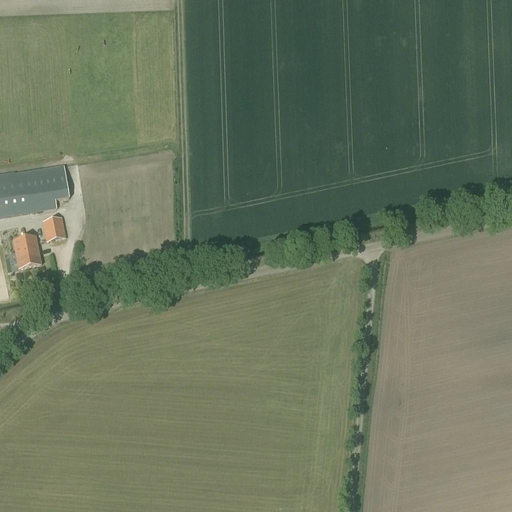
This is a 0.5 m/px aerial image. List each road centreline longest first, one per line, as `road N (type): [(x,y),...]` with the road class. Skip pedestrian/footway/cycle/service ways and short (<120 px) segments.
road 1 (unclassified): [(52,320),(374,246)]
road 2 (track): [(186,288),(177,0)]
road 3 (unclassified): [(350,511),(374,246)]
road 4 (unclassified): [(374,246),(511,217)]
